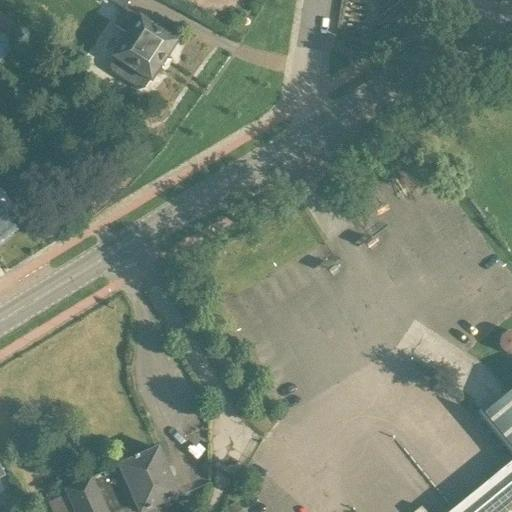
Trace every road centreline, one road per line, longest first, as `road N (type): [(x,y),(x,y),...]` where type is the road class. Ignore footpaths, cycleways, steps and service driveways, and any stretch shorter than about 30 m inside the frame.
road 1 (secondary): [(0,322),(318,130)]
road 2 (secondary): [(318,130),(511,15)]
road 3 (unclassified): [(318,130),(310,82),(315,0)]
